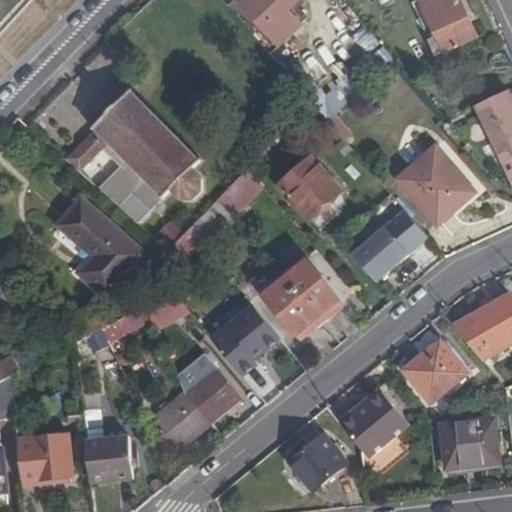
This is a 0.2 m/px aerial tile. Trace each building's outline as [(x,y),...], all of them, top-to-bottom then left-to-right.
[(249,0),(234,14),(276,63),(298,43),(280,21),(301,0),(249,0)] [(462,0),(425,0),(415,4),(422,18),(429,15),(444,46),(435,50),(439,58),(480,37),(462,0)] [(356,38),(370,53),(382,43),(368,27),(356,38)] [(103,119),(104,120),(101,124),(95,130),(97,133),(69,164),(83,176),(103,153),(120,169),(99,191),(139,226),(171,192),(181,201),(187,199),(188,200),(191,200),(202,190),(201,178),(193,169),(202,161),(131,90),(108,114),(103,119)] [(511,102),(508,93),(476,108),(511,181),(511,102)] [(254,178),(319,112),(311,104),(275,142),(248,171),(254,178)] [(478,196),(437,149),(397,184),(438,230),(460,212),(478,196)] [(312,159),(279,189),(320,235),(325,230),(342,216),(331,205),(344,193),(312,159)] [(237,219),(265,191),(254,178),(248,171),(241,179),(220,199),(237,219)] [(209,248),(237,219),(220,199),(204,216),(193,229),(204,243),(209,248)] [(145,256),(83,202),(71,215),(60,227),(95,258),(81,274),(110,298),(145,256)] [(406,213),(354,257),(378,285),(388,277),(415,253),(430,241),(406,213)] [(168,252),(183,265),(204,243),(193,229),(168,252)] [(307,260),(287,276),(320,318),(333,309),(340,303),(307,260)] [(0,296),(29,322),(39,310),(5,281),(0,276),(0,296)] [(308,327),(320,318),(287,276),(264,294),(296,336),(308,327)] [(156,337),(195,316),(176,293),(143,311),(154,332),(156,337)] [(490,312),(472,322),(492,359),(511,347),(511,300),(511,299),(490,312)] [(255,307),(215,340),(244,377),(256,367),(260,364),(257,360),(281,340),(255,307)] [(154,332),(143,311),(110,328),(107,330),(112,343),(115,352),(154,332)] [(99,318),(70,338),(78,345),(96,335),(107,330),(110,328),(99,318)] [(472,322),(458,332),(484,364),(492,359),(472,322)] [(95,346),(112,343),(107,330),(96,335),(95,346)] [(431,405),(468,374),(442,343),(425,356),(405,373),(431,405)] [(244,402),(206,359),(181,380),(188,394),(157,419),(168,431),(173,438),(185,452),(193,445),(236,409),(244,402)] [(16,360),(6,364),(13,378),(17,376),(23,373),(16,360)] [(0,384),(13,378),(6,364),(0,367),(0,384)] [(0,409),(1,421),(21,418),(17,376),(13,378),(0,384),(0,409)] [(382,392),(368,403),(371,407),(385,395),(382,392)] [(364,406),(342,424),(363,450),(365,463),(410,427),(385,395),(371,407),(368,403),(364,406)] [(107,422),(86,424),(92,486),(135,483),(131,438),(108,440),(107,422)] [(501,464),(496,424),(445,429),(449,470),(472,467),(501,464)] [(168,442),(173,438),(168,431),(162,435),(168,442)] [(71,434),(22,436),(26,485),(51,483),(76,482),(71,434)] [(318,493),(350,468),(327,439),(311,452),(294,465),(318,493)]
